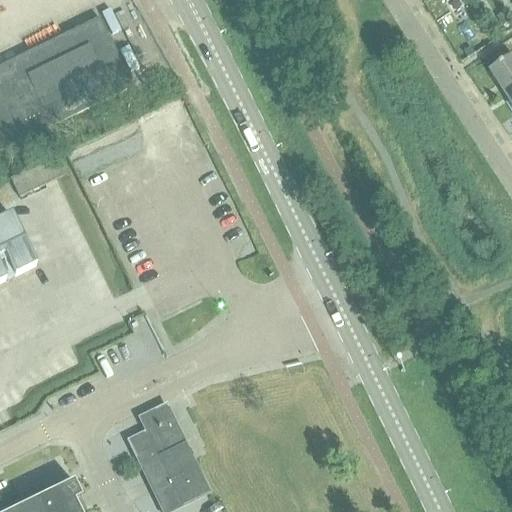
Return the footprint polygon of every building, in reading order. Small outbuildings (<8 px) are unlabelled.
[(0,66),(0,151),(48,128),(132,87),(128,78),(98,18),(0,66)] [(511,58),(490,72),(503,92),(511,86),(511,58)] [(511,86),(503,92),(511,106),(511,86)] [(0,283),(5,281),(0,271),(0,259),(5,257),(15,278),(37,267),(13,216),(0,222),(0,283)] [(128,444),(161,511),(175,511),(210,495),(168,410),(144,422),(150,433),(128,444)] [(18,511),(77,511),(73,503),(81,499),(73,484),(45,497),(41,488),(24,496),(26,499),(30,506),(18,511)]
